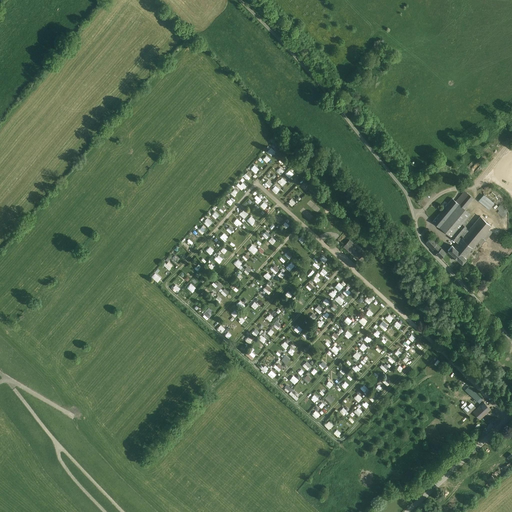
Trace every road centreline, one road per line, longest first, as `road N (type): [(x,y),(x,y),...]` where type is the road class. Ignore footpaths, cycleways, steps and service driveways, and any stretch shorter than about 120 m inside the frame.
road 1 (track): [(511,343),(427,250),(399,183),(240,0)]
road 2 (unclassified): [(511,410),(408,511)]
road 3 (track): [(165,285),(256,182)]
road 4 (track): [(256,362),(346,262)]
road 5 (track): [(302,403),(390,304)]
road 6 (track): [(279,381),(368,283)]
road 7 (track): [(193,300),(279,202)]
road 8 (track): [(216,320),(301,223)]
road 9 (track): [(235,337),(322,242)]
road 10 (track): [(509,143),(479,181),(437,197),(415,219)]
